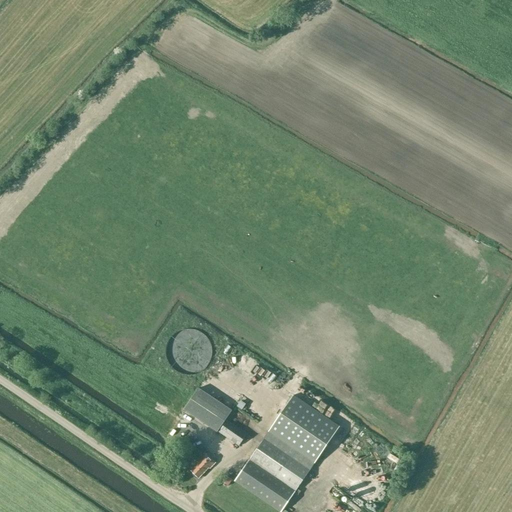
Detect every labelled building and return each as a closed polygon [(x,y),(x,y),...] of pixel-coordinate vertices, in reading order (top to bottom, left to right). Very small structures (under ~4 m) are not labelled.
[(176,369),(181,373),(188,374),(195,374),(201,371),(207,367),(211,361),(212,354),(212,347),(210,341),(206,336),(202,332),(196,329),(190,329),(183,330),(177,332),(173,336),(169,341),(167,347),(167,353),(168,359),(171,365),(176,369)] [(208,388),(219,384),(216,377),(205,381),(208,388)] [(226,382),(232,386),(235,381),(229,377),(226,382)] [(231,412),(197,390),(182,412),(216,435),(231,412)] [(293,396),(268,433),(313,464),(339,427),(293,396)] [(242,410),(246,404),(241,401),(237,407),(242,410)] [(247,434),(228,420),(219,432),(239,445),(247,434)] [(264,438),(234,481),(279,511),(281,511),(310,470),(264,438)] [(201,461),(191,471),(198,478),(208,468),(210,469),(215,463),(206,454),(200,460),(201,461)] [(361,469),(353,478),(374,499),(383,491),(361,469)] [(347,490),(353,487),(348,477),(342,481),(347,490)]
